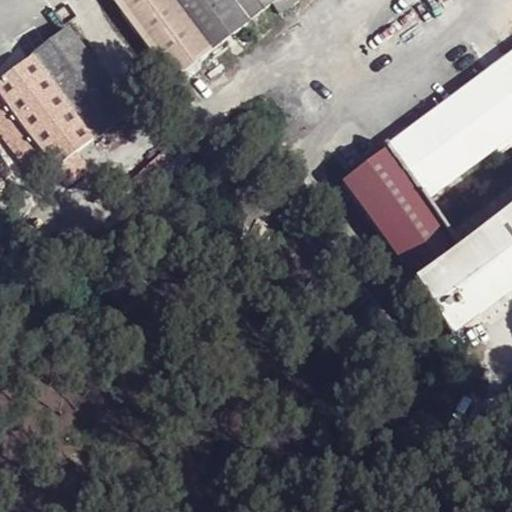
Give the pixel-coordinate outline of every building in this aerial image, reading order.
[(281,17),(302,0),(301,0),(110,0),(172,80),(247,25),(245,22),(272,4),(281,17)] [(0,81),(0,100),(61,181),(81,167),(72,156),(128,115),(67,32),(0,81)] [(511,59),(392,150),(431,202),(511,141),(511,59)] [(398,272),(448,337),(511,288),(511,209),(458,250),(384,151),(340,186),(402,268),(398,272)] [(338,344),(353,333),(339,314),(323,326),(338,344)]
